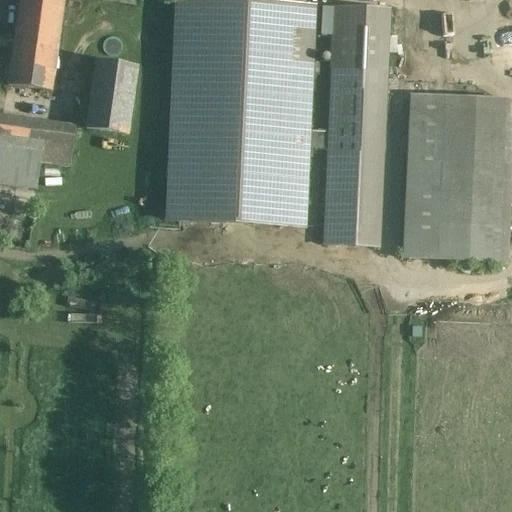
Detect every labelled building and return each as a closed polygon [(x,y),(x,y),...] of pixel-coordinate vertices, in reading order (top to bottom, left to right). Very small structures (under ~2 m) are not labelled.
[(18,0),(6,85),(50,92),(63,0),(18,0)] [(313,8),(179,2),(169,222),(303,228),(307,132),(313,8)] [(333,9),(322,8),(321,35),(332,36),(333,9)] [(387,11),(333,9),(332,36),(328,128),(327,150),(323,246),(372,248),(381,95),(384,95),(387,11)] [(137,66),(96,59),(85,129),(126,136),(137,66)] [(499,100),(409,96),(402,259),(491,264),(499,100)] [(74,127),(0,116),(0,183),(36,189),(40,162),(69,166),(74,127)] [(327,132),(307,132),(307,150),(327,150),(327,132)]
